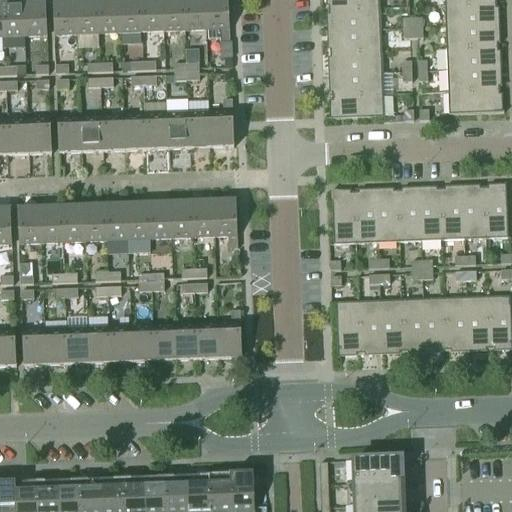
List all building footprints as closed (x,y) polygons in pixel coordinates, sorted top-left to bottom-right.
[(141,35),(139,0),(118,1),(119,36),(141,35)] [(162,35),(160,0),(149,0),(139,0),(141,35),(162,35)] [(184,34),(182,0),(160,0),(162,35),(184,34)] [(205,33),(204,0),(182,0),(184,34),(205,33)] [(229,44),(227,0),(204,0),(205,33),(219,32),(220,45),(229,44)] [(379,12),(378,0),(326,0),(327,14),(379,12)] [(495,7),(494,0),(443,0),(444,8),(495,7)] [(119,36),(118,1),(96,2),(98,37),(119,36)] [(98,37),(96,2),(75,3),(76,38),(98,37)] [(76,38),(75,3),(52,4),(53,39),(76,38)] [(46,39),(45,4),(22,5),(24,40),(46,39)] [(24,40),(22,5),(1,6),(2,41),(24,40)] [(496,29),(495,7),(444,8),(445,31),(496,29)] [(380,33),(379,12),(327,14),(328,34),(380,33)] [(412,32),(412,21),(402,22),(402,32),(412,32)] [(422,31),(421,21),(412,21),(412,32),(422,31)] [(497,52),(496,29),(445,31),(445,53),(497,52)] [(422,42),(422,31),(412,32),(413,42),(422,42)] [(413,42),(412,32),(402,32),(403,43),(413,42)] [(381,54),(380,33),(328,34),(329,56),(381,54)] [(498,72),(497,52),(445,53),(446,74),(498,72)] [(381,76),(381,54),(329,56),(330,78),(381,76)] [(426,74),(426,64),(417,65),(417,75),(426,74)] [(142,74),(142,65),(130,66),(130,74),(142,74)] [(155,73),(155,65),(142,65),(142,74),(155,73)] [(411,75),(410,65),(401,65),(401,75),(411,75)] [(112,75),(111,66),(99,67),(99,76),(112,75)] [(186,75),(185,66),(173,67),(173,75),(186,75)] [(198,74),(198,66),(185,66),(186,75),(198,74)] [(99,76),(99,67),(86,67),(87,76),(99,76)] [(68,77),(67,68),(55,68),(55,77),(68,77)] [(48,78),(47,69),(35,69),(35,78),(48,78)] [(16,79),(16,70),(3,70),(3,79),(16,79)] [(498,93),(498,72),(446,74),(447,95),(498,93)] [(186,83),(199,83),(198,74),(186,75),(186,83)] [(427,85),(426,74),(417,75),(417,85),(427,85)] [(186,83),(186,75),(173,75),(173,84),(186,83)] [(411,85),(411,75),(401,75),(402,86),(411,85)] [(382,98),(381,76),(330,78),(331,100),(382,98)] [(143,89),(143,80),(130,80),(130,89),(143,89)] [(156,88),(155,80),(143,80),(143,89),(156,88)] [(112,90),(112,81),(99,82),(100,90),(112,90)] [(100,90),(99,82),(87,82),(87,91),(100,90)] [(68,92),(68,83),(55,83),(56,92),(68,92)] [(48,92),(48,84),(35,84),(36,93),(48,92)] [(17,93),(16,85),(4,85),(4,94),(17,93)] [(499,115),(498,93),(447,95),(448,118),(503,116),(503,114),(499,115)] [(383,120),(382,98),(331,100),(331,121),(328,121),(328,122),(383,120)] [(233,150),(231,103),(222,103),(223,115),(209,116),(211,151),(233,150)] [(428,124),(428,113),(418,114),(419,124),(428,124)] [(413,125),(412,114),(403,114),(403,125),(413,125)] [(211,151),(209,116),(188,117),(189,152),(211,151)] [(189,152),(188,117),(166,118),(167,153),(189,152)] [(146,153),(144,118),(123,119),(124,154),(146,153)] [(167,153),(166,118),(144,118),(146,153),(167,153)] [(124,154),(123,119),(101,120),(103,155),(124,154)] [(103,155),(101,120),(80,121),(81,156),(103,155)] [(81,156),(80,121),(57,122),(58,157),(81,156)] [(51,157),(49,122),(27,123),(28,158),(51,157)] [(28,158),(27,123),(5,124),(7,159),(28,158)] [(507,241),(505,186),(504,186),(504,190),(483,191),(485,242),(507,241)] [(464,243),(462,191),(440,192),(442,244),(464,243)] [(485,242),(483,191),(462,191),(464,243),(485,242)] [(442,244),(440,192),(419,193),(420,245),(442,244)] [(356,247),(354,195),(332,196),(332,193),(331,193),(333,248),(356,247)] [(420,245),(419,193),(397,194),(399,245),(420,245)] [(399,245),(397,194),(375,195),(377,246),(399,245)] [(377,246),(375,195),(354,195),(356,247),(377,246)] [(237,252),(235,204),(212,205),(214,240),(227,240),(228,252),(237,252)] [(214,240),(212,205),(191,206),(192,241),(214,240)] [(192,241),(191,206),(169,207),(171,242),(192,241)] [(149,242),(148,207),(126,208),(127,243),(149,242)] [(171,242),(169,207),(148,207),(149,242),(171,242)] [(127,243),(126,208),(104,209),(106,244),(127,243)] [(106,244),(104,209),(83,210),(84,245),(106,244)] [(84,245),(83,210),(61,211),(63,246),(84,245)] [(63,246),(61,211),(40,212),(41,246),(63,246)] [(0,247),(11,248),(9,213),(0,212),(0,247)] [(41,246),(40,212),(17,212),(18,247),(41,246)] [(510,267),(510,258),(500,258),(500,268),(510,267)] [(475,269),(474,259),(464,260),(464,269),(475,269)] [(464,269),(464,260),(454,260),(454,269),(464,269)] [(378,272),(378,263),(367,263),(368,273),(378,272)] [(388,272),(388,263),(378,263),(378,272),(388,272)] [(340,274),(339,264),(329,265),(329,274),(340,274)] [(421,273),(421,264),(410,264),(411,274),(421,273)] [(432,273),(431,264),(421,264),(421,273),(432,273)] [(206,281),(206,272),(193,273),(193,281),(206,281)] [(193,281),(193,273),(180,273),(181,282),(193,281)] [(422,283),(421,273),(411,274),(411,284),(422,283)] [(432,283),(432,276),(432,273),(421,273),(422,283),(432,283)] [(511,283),(511,273),(500,274),(500,283),(511,283)] [(120,284),(119,275),(107,276),(107,285),(120,284)] [(465,284),(465,275),(454,275),(455,285),(465,284)] [(475,284),(475,275),(465,275),(465,284),(475,284)] [(107,285),(107,276),(94,276),(95,285),(107,285)] [(64,286),(64,277),(51,278),(51,287),(64,286)] [(77,286),(76,277),(64,277),(64,286),(77,286)] [(150,286),(150,277),(137,278),(138,287),(150,286)] [(163,286),(163,277),(150,277),(150,286),(163,286)] [(379,288),(378,278),(368,279),(368,288),(379,288)] [(389,287),(388,278),(378,278),(379,288),(389,287)] [(0,288),(12,288),(12,279),(0,279),(0,288)] [(32,287),(32,279),(19,279),(20,288),(32,287)] [(340,289),(340,280),(330,280),(330,290),(340,289)] [(151,295),(150,286),(138,287),(138,295),(151,295)] [(163,294),(163,289),(163,286),(150,286),(151,295),(163,294)] [(194,296),(194,287),(181,288),(181,297),(194,296)] [(207,296),(206,287),(194,287),(194,296),(207,296)] [(120,299),(120,290),(107,291),(108,299),(120,299)] [(108,299),(107,291),(95,291),(95,300),(108,299)] [(65,301),(64,292),(52,293),(52,301),(65,301)] [(77,301),(77,292),(64,292),(65,301),(77,301)] [(33,302),(33,293),(20,294),(20,303),(33,302)] [(13,303),(13,294),(0,294),(0,298),(0,303),(13,303)] [(511,355),(510,300),(509,299),(487,300),(489,352),(510,351),(510,355),(511,355)] [(489,352),(487,300),(466,301),(468,353),(489,352)] [(468,353),(466,301),(444,302),(446,354),(468,353)] [(446,354),(444,302),(423,303),(425,354),(446,354)] [(425,354),(423,303),(401,304),(403,355),(425,354)] [(382,356),(380,304),(358,305),(360,357),(382,356)] [(403,355),(401,304),(380,304),(382,356),(403,355)] [(360,357),(358,305),(335,306),(337,361),(338,361),(338,358),(360,357)] [(241,361),(239,314),(230,314),(230,327),(217,327),(218,362),(241,361)] [(218,362),(217,327),(195,328),(196,363),(218,362)] [(196,363),(195,328),(173,329),(175,364),(196,363)] [(175,364),(173,329),(152,330),(153,365),(175,364)] [(132,365),(130,330),(109,331),(110,366),(132,365)] [(153,365),(152,330),(130,330),(132,365),(153,365)] [(110,366),(109,331),(87,332),(88,367),(110,366)] [(88,367),(87,332),(65,333),(67,368),(88,367)] [(67,368),(65,333),(44,334),(45,369),(67,368)] [(45,369),(44,334),(21,334),(23,369),(45,369)] [(0,370),(15,370),(14,335),(0,335),(0,370)] [(401,486),(400,463),(345,465),(346,488),(401,486)] [(328,489),(327,466),(319,466),(320,489),(328,489)] [(230,511),(230,479),(231,478),(231,474),(225,474),(223,476),(223,479),(208,479),(209,511),(235,511),(230,511)] [(187,511),(186,476),(181,476),(180,478),(180,480),(165,481),(166,511),(187,511)] [(209,511),(208,479),(193,480),(193,477),(191,476),(186,476),(187,511),(209,511)] [(144,511),(143,477),(138,478),(136,480),(137,482),(122,483),(122,511),(144,511)] [(166,511),(165,481),(150,481),(150,479),(148,477),(143,477),(144,511),(166,511)] [(253,511),(252,477),(231,478),(230,479),(230,511),(235,511),(253,511),(252,511),(253,511)] [(101,511),(100,479),(95,479),(93,481),(93,484),(78,484),(79,511),(101,511)] [(122,511),(122,483),(107,483),(107,481),(105,479),(100,479),(101,511),(122,511)] [(57,511),(57,481),(52,481),(50,483),(50,485),(35,486),(36,511),(57,511)] [(79,511),(78,484),(64,485),(63,482),(62,481),(57,481),(57,511),(79,511)] [(14,511),(14,482),(9,483),(7,484),(7,487),(0,487),(0,511),(14,511)] [(36,511),(35,486),(20,486),(20,484),(18,482),(14,482),(14,511),(36,511)] [(402,509),(401,486),(346,488),(347,511),(402,509)] [(328,511),(328,489),(320,489),(320,511),(328,511)]
